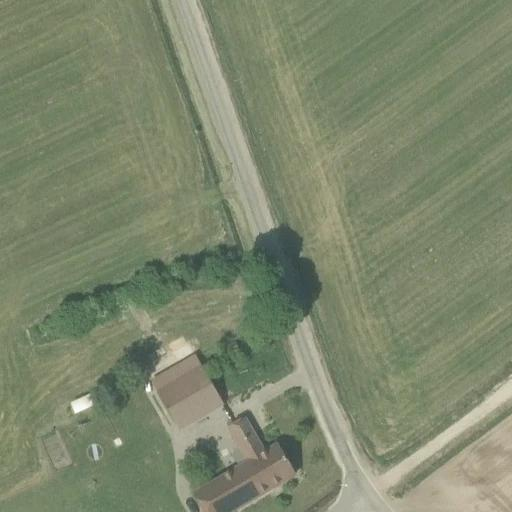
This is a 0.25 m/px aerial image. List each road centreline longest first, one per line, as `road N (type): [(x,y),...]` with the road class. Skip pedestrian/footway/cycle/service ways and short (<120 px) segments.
road 1 (unclassified): [(367,496),(331,434),(179,0)]
road 2 (track): [(511,390),(367,496)]
